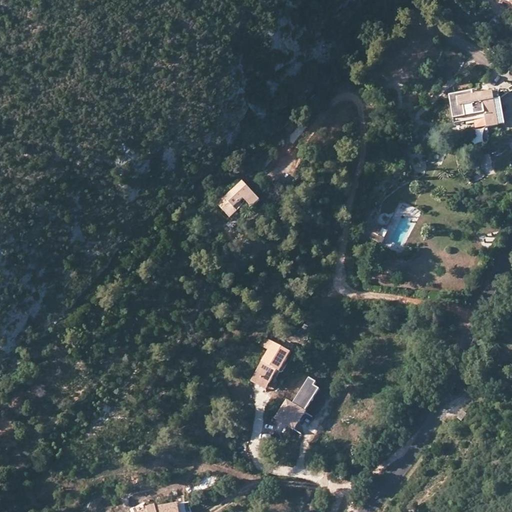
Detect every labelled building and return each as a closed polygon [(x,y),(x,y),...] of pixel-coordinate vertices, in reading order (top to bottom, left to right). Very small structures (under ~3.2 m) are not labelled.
[(473,94),(451,97),(455,126),(476,123),(475,117),(486,115),(488,131),(499,129),(495,101),(500,100),(499,94),(474,98),(473,94)] [(261,201),(242,183),(226,198),(223,194),(216,202),(231,217),(243,206),(240,204),(245,200),(253,208),(261,201)] [(385,242),(386,239),(380,235),(384,228),(379,225),(372,237),(384,244),(385,242)] [(292,352),(274,342),(266,338),(262,345),(269,350),(251,381),(266,390),(278,370),(281,371),(292,352)] [(287,399),(274,419),(294,431),(320,390),(313,386),(316,382),(309,378),(293,403),(287,399)] [(147,510),(142,511),(180,511),(179,503),(157,507),(156,504),(147,508),(147,510)]
